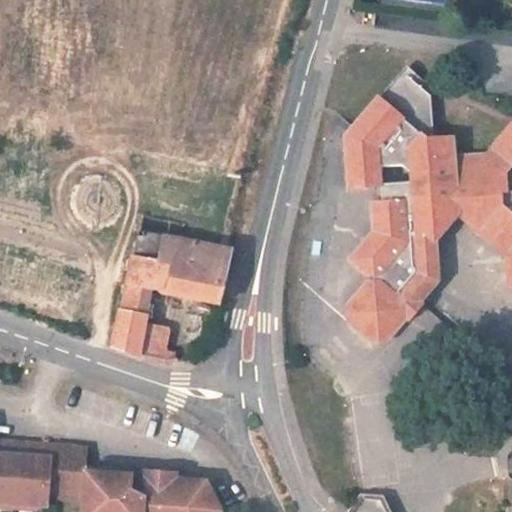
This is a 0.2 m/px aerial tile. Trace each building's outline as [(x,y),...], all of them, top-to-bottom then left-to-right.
[(365,286),(372,286),(373,294),(367,294),(348,314),(349,331),(369,349),(386,348),(408,325),(408,311),(420,310),(440,287),(438,247),(460,221),(480,239),(488,231),(507,249),(509,283),(511,285),(511,124),(508,125),(479,156),(448,159),(447,139),(421,141),(415,136),(426,123),(425,97),(395,73),(338,140),(342,196),(379,195),(380,211),(370,214),(372,244),(348,271),(365,286)] [(138,261),(118,347),(145,356),(161,296),(228,307),(241,252),(171,237),(164,263),(139,258),(138,261)] [(66,491),(97,494),(98,464),(99,444),(0,435),(0,495),(64,502),(66,491)] [(98,464),(97,494),(95,511),(213,511),(214,511),(209,492),(201,477),(180,476),(179,468),(150,466),(149,474),(126,472),(125,465),(98,464)] [(391,511),(385,496),(349,510),(350,511),(391,511)]
